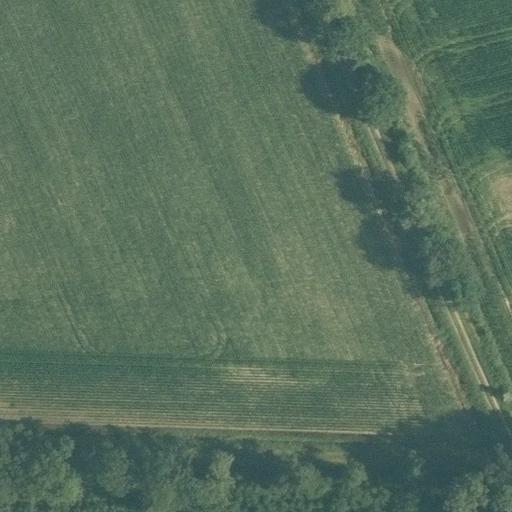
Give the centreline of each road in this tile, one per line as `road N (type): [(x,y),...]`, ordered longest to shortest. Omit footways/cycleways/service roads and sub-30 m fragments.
road 1 (track): [(0,451),(511,467)]
road 2 (track): [(511,445),(320,0)]
